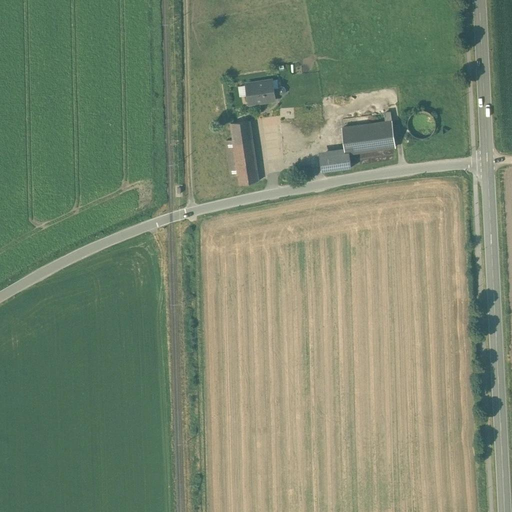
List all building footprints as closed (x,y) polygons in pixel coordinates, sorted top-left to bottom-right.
[(272,81),(246,84),(249,104),(275,100),(272,81)] [(434,130),(435,125),(434,119),(431,115),(426,112),(421,111),(416,112),(411,115),(409,120),(408,125),(409,130),(412,135),(416,138),(421,139),(427,138),(431,135),(434,130)] [(249,121),(231,123),(233,140),(252,137),(249,121)] [(385,122),(342,128),(345,154),(349,153),(395,147),(392,121),(385,122)] [(252,137),(233,140),(238,175),(240,185),(258,182),(252,137)] [(233,140),(226,141),(231,177),(238,175),(233,140)] [(345,153),(319,157),(321,172),(351,168),(349,153),(345,154),(345,153)]
